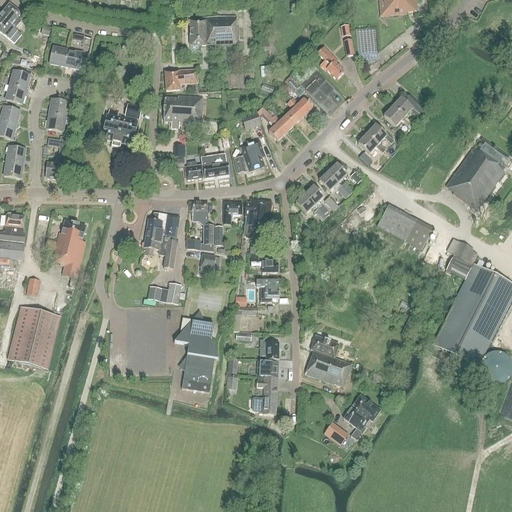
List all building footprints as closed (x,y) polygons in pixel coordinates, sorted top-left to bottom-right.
[(416,12),(415,0),(378,0),(380,17),(407,15),(407,13),(416,12)] [(21,22),(17,19),(20,15),(9,5),(0,15),(0,33),(9,41),(14,45),(21,36),(17,32),(14,30),(21,22)] [(238,26),(236,27),(236,18),(201,19),(201,22),(189,22),(190,51),(192,53),(200,53),(200,47),(206,47),(206,50),(210,50),(210,49),(238,48),(238,26)] [(341,27),(342,38),(352,36),(350,26),(341,27)] [(43,27),(41,35),(49,37),(51,28),(43,27)] [(354,56),(351,40),(342,42),(345,58),(354,56)] [(64,68),(67,51),(53,48),(49,65),(64,68)] [(336,81),(344,74),(335,65),(338,63),(323,48),(317,54),(324,62),(319,67),(325,72),(326,71),(336,81)] [(79,71),(82,54),(67,51),(64,68),(79,71)] [(17,66),(21,56),(11,52),(7,63),(17,66)] [(6,62),(9,56),(3,53),(0,59),(6,62)] [(36,63),(34,71),(40,73),(42,65),(36,63)] [(270,70),(262,69),(260,78),(269,79),(270,70)] [(179,86),(197,85),(196,71),(178,72),(179,86)] [(26,91),(29,76),(13,72),(9,86),(26,91)] [(179,91),(179,86),(178,72),(164,73),(165,92),(179,91)] [(8,78),(1,77),(0,80),(0,84),(6,86),(8,78)] [(298,88),(291,80),(286,86),(293,93),(298,88)] [(291,92),(284,85),(278,91),(285,97),(291,92)] [(22,105),(26,91),(9,86),(5,101),(22,105)] [(401,99),(392,109),(403,119),(404,118),(410,112),(416,118),(419,115),(424,110),(409,96),(403,102),(401,99)] [(201,121),(202,99),(178,98),(178,100),(165,99),(164,109),(163,109),(163,113),(164,113),(163,123),(171,124),(170,130),(178,130),(179,127),(199,128),(199,121),(201,121)] [(292,99),(289,102),(303,117),(312,109),(303,100),(298,105),(292,99)] [(65,118),(68,103),(51,101),(48,115),(65,118)] [(292,111),(286,117),(294,126),(303,117),(289,102),(286,105),(292,111)] [(138,120),(140,110),(128,107),(125,117),(138,120)] [(0,122),(16,127),(20,112),(3,108),(0,119),(0,122)] [(411,124),(404,118),(403,119),(392,109),(383,118),(395,129),(401,121),(408,127),(411,124)] [(262,110),(256,115),(258,119),(261,117),(272,129),(268,133),(277,143),(285,135),(271,119),(266,114),(262,110)] [(131,148),(137,124),(119,120),(120,117),(117,117),(118,113),(109,111),(107,117),(101,141),(112,143),(111,148),(119,150),(120,145),(131,148)] [(63,133),(65,118),(48,115),(46,130),(63,133)] [(256,115),(241,120),(245,132),(260,127),(258,119),(256,115)] [(274,117),(271,119),(285,135),(294,126),(286,117),(279,123),(274,117)] [(0,138),(12,141),(16,127),(0,122),(0,138)] [(391,146),(394,142),(387,136),(386,137),(375,127),(366,136),(377,147),(379,145),(384,140),(391,146)] [(385,151),(379,145),(377,147),(366,136),(357,145),(369,156),(376,149),(382,155),(385,151)] [(64,166),(66,142),(67,138),(60,138),(59,141),(58,141),(57,149),(59,149),(58,165),(47,164),(45,180),(60,181),(62,166),(64,166)] [(223,150),(229,149),(227,138),(211,140),(211,145),(216,144),(217,146),(222,145),(223,150)] [(446,188),(453,194),(452,195),(476,212),(504,173),(502,172),(506,166),(508,167),(510,163),(509,162),(510,161),(482,141),(474,152),(472,151),(446,188)] [(175,157),(185,157),(186,145),(175,145),(175,157)] [(23,165),(25,150),(8,148),(6,163),(23,165)] [(260,159),(264,158),(261,150),(241,157),(241,158),(234,160),(237,175),(248,173),(263,168),(260,159)] [(371,163),(362,154),(358,159),(367,167),(371,163)] [(204,180),(229,176),(227,164),(225,165),(224,157),(204,160),(205,168),(202,168),(204,180)] [(184,168),(183,160),(175,160),(176,169),(184,168)] [(20,180),(23,165),(6,163),(3,178),(20,180)] [(186,182),(202,180),(201,167),(196,167),(195,163),(187,164),(188,169),(184,169),(186,182)] [(338,184),(346,176),(336,165),(327,174),(338,185),(338,184)] [(355,173),(350,178),(357,185),(362,181),(355,173)] [(338,184),(338,185),(327,174),(319,182),(329,193),(333,189),(336,192),(337,192),(344,200),(349,196),(340,187),(338,184)] [(340,187),(349,196),(352,192),(344,184),(340,187)] [(318,203),(323,198),(313,188),(304,196),(314,207),(325,218),(328,215),(329,216),(338,209),(328,198),(323,203),(328,209),(326,211),(318,203)] [(325,218),(314,207),(304,196),(295,205),(305,215),(310,211),(321,222),(325,218)] [(246,218),(243,235),(244,235),(244,237),(246,239),(250,240),(253,238),(253,236),(266,238),(267,226),(268,226),(271,203),(250,200),(250,204),(245,204),(244,218),(246,218)] [(207,218),(207,204),(190,204),(190,212),(192,212),(192,224),(197,224),(203,228),(203,245),(200,245),(200,251),(212,253),(213,227),(207,227),(207,218)] [(241,216),(242,205),(223,204),(223,226),(230,226),(230,216),(241,216)] [(434,231),(417,222),(388,206),(377,228),(422,253),(434,231)] [(24,218),(12,216),(11,215),(7,214),(5,216),(3,234),(0,233),(0,241),(23,244),(24,236),(22,236),(24,218)] [(144,249),(143,256),(152,258),(153,251),(159,252),(159,256),(165,257),(163,269),(172,271),(175,246),(176,240),(179,218),(167,216),(157,215),(153,214),(152,221),(151,221),(148,221),(144,241),(143,249),(144,249)] [(85,235),(87,230),(85,229),(85,227),(64,222),(61,235),(59,235),(52,264),(60,266),(60,267),(64,268),(62,277),(71,279),(68,289),(74,290),(85,244),(81,243),(83,235),(85,235)] [(222,228),(214,228),(214,248),(222,248),(222,228)] [(340,249),(348,241),(336,228),(327,237),(340,249)] [(200,245),(200,241),(185,241),(186,251),(200,252),(200,251),(200,245)] [(477,256),(472,253),(472,251),(460,244),(453,241),(446,253),(453,256),(445,271),(467,282),(433,348),(475,369),(511,295),(511,284),(475,266),(475,267),(472,265),(477,256)] [(23,245),(0,242),(0,259),(22,262),(23,245)] [(215,258),(202,256),(199,273),(212,275),(213,272),(217,273),(219,259),(215,258)] [(277,274),(277,265),(275,265),(275,261),(269,261),(269,259),(261,259),(250,259),(250,269),(260,269),(260,274),(261,274),(277,274)] [(36,298),(39,282),(29,280),(26,296),(36,298)] [(277,292),(277,280),(256,280),(255,289),(260,289),(260,304),(272,304),(271,300),(279,300),(279,292),(277,292)] [(179,299),(181,287),(168,285),(167,291),(149,288),(146,301),(177,307),(179,299)] [(246,308),(246,299),(235,298),(235,308),(246,308)] [(234,316),(240,316),(255,317),(255,309),(235,308),(234,316)] [(47,371),(60,318),(20,309),(7,361),(47,371)] [(208,395),(214,359),(217,360),(218,360),(210,339),(211,339),(213,326),(204,324),(200,313),(199,313),(192,321),(182,319),(179,335),(180,335),(174,344),(188,346),(181,390),(208,395)] [(420,320),(410,315),(400,336),(410,341),(420,320)] [(343,390),(352,367),(334,360),(338,346),(315,338),(310,352),(313,353),(305,376),(343,390)] [(278,361),(278,344),(264,344),(264,342),(260,342),(259,357),(265,357),(265,361),(278,361)] [(498,353),(496,353),(494,353),(493,353),(491,353),(489,354),(487,355),(486,356),(485,357),(484,358),(483,360),(482,361),(481,362),(481,363),(480,364),(480,365),(480,366),(480,367),(479,368),(479,369),(479,371),(480,372),(480,373),(480,374),(480,375),(481,376),(481,377),(482,379),(483,380),(484,381),(485,382),(487,383),(488,384),(489,384),(490,385),(491,385),(493,386),(494,386),(495,386),(497,386),(499,386),(501,385),(503,384),(505,383),(506,383),(507,382),(508,381),(509,380),(509,379),(510,379),(511,377),(511,376),(511,375),(511,373),(511,365),(511,364),(511,363),(511,362),(510,361),(509,359),(508,358),(506,356),(505,356),(504,355),(503,354),(502,354),(500,353),(498,353)] [(237,376),(238,361),(228,361),(227,375),(237,376)] [(277,379),(278,364),(257,363),(257,368),(256,378),(264,379),(264,380),(270,381),(270,378),(277,379)] [(237,379),(227,378),(225,390),(235,391),(237,379)] [(275,417),(277,379),(270,378),(270,381),(264,380),(264,383),(257,383),(256,388),(264,389),(263,399),(253,399),(251,401),(251,412),(252,413),(258,414),(258,415),(262,416),(275,417)] [(511,398),(508,396),(501,414),(511,418),(511,398)] [(372,424),(380,412),(360,397),(343,420),(356,430),(350,438),(357,443),(366,429),(364,428),(369,421),(372,424)] [(330,427),(324,435),(340,447),(346,439),(330,427)]
